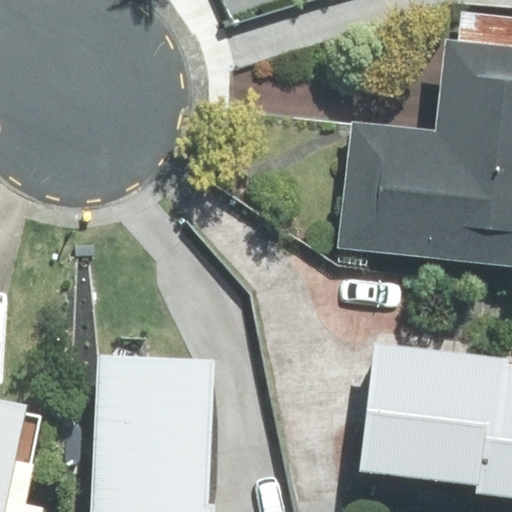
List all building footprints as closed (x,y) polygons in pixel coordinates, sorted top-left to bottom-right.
[(511,53),(428,46),(420,128),(339,121),(326,258),(398,265),(511,275),(511,53)] [(241,511),(229,345),(109,354),(120,511),(241,511)] [(511,382),(492,382),(493,365),(345,359),(340,483),(451,488),(450,504),(511,506),(511,382)] [(0,461),(0,422),(2,413),(0,413),(0,511),(12,511),(23,466),(0,461)] [(105,511),(108,476),(58,474),(55,511),(105,511)]
